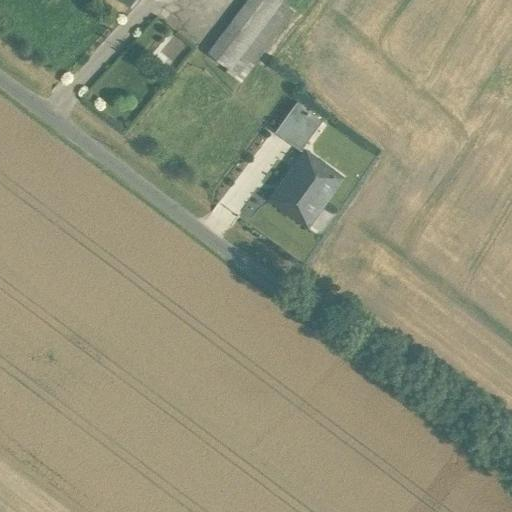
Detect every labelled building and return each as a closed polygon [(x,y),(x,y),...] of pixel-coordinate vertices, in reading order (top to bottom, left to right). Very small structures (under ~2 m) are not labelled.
[(248,0),(209,53),(230,68),(238,58),(282,0),(248,0)] [(283,0),(282,0),(238,58),(250,67),(294,8),(283,0)] [(177,68),(194,42),(174,29),(157,55),(177,68)] [(323,120),(297,102),(276,131),(301,150),(323,120)] [(307,152),(274,198),(308,222),(341,177),(307,152)]
